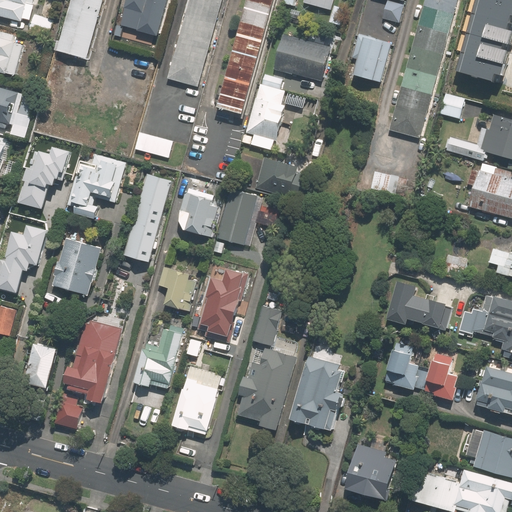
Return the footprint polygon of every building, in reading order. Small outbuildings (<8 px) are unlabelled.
[(0,0),(0,15),(26,22),(32,0),(0,0)] [(74,0),(60,51),(74,54),(90,59),(108,0),(74,0)] [(132,0),(126,27),(164,36),(173,0),(132,0)] [(191,0),(171,76),(202,84),(224,0),(191,0)] [(280,0),(253,0),(223,106),(249,113),(280,0)] [(308,0),(308,3),(335,11),(338,0),(308,0)] [(426,0),(392,128),(422,136),(458,0),(426,0)] [(511,0),(482,0),(476,25),(484,26),(473,71),(503,78),(511,37),(511,0)] [(407,7),(390,2),(386,18),(403,23),(407,7)] [(349,10),(338,7),(334,23),(344,26),(349,10)] [(57,20),(39,14),(31,36),(49,42),(57,20)] [(0,29),(0,69),(16,74),(25,43),(15,40),(17,34),(0,29)] [(359,77),(384,84),(395,40),(370,34),(370,35),(364,33),(360,50),(366,52),(359,77)] [(278,68),(325,81),(334,47),(287,35),(278,68)] [(80,98),(99,104),(107,76),(91,71),(94,60),(90,59),(74,54),(63,92),(65,93),(63,99),(78,103),(80,98)] [(266,85),(283,89),(286,79),(269,74),(266,85)] [(506,90),(511,91),(511,76),(509,76),(507,83),(501,81),(499,91),(505,93),(506,90)] [(263,84),(250,132),(281,141),(291,106),(286,104),(289,91),(283,89),(266,85),(263,84)] [(0,124),(14,128),(23,92),(0,86),(0,124)] [(469,98),(449,93),(444,114),(464,119),(469,98)] [(490,151),(511,156),(511,117),(496,114),(487,146),(486,150),(490,151)] [(140,150),(173,158),(177,142),(143,134),(140,150)] [(451,150),(487,161),(490,151),(486,150),(487,146),(455,136),(451,150)] [(0,159),(0,158),(8,160),(13,141),(0,137),(0,159)] [(29,165),(20,200),(47,207),(54,183),(59,185),(61,177),(67,178),(75,149),(59,145),(57,153),(40,148),(35,166),(29,165)] [(84,160),(73,203),(81,205),(79,212),(100,217),(103,205),(96,203),(98,196),(117,201),(122,180),(118,179),(122,162),(98,156),(96,163),(84,160)] [(268,158),(260,188),(311,201),(317,177),(302,173),(303,167),(268,158)] [(476,207),(511,216),(511,176),(486,169),(485,174),(476,171),(472,183),(481,186),(476,207)] [(149,171),(129,251),(154,257),(174,177),(149,171)] [(411,178),(378,171),(374,187),(408,194),(411,178)] [(221,238),(247,245),(261,196),(234,189),(221,238)] [(190,231),(214,238),(223,206),(218,204),(219,200),(191,192),(186,210),(195,213),(190,231)] [(4,256),(0,271),(0,285),(22,291),(28,267),(33,269),(35,261),(40,262),(49,226),(31,221),(28,232),(17,229),(10,257),(4,256)] [(58,287),(93,296),(105,245),(70,237),(58,287)] [(228,254),(251,261),(253,251),(231,245),(228,254)] [(500,273),(511,275),(511,252),(497,248),(493,263),(501,265),(500,273)] [(448,274),(465,279),(471,261),(453,256),(448,274)] [(204,274),(169,266),(164,287),(175,290),(172,304),(196,309),(204,274)] [(224,278),(244,283),(247,272),(227,267),(224,278)] [(456,304),(422,295),(424,286),(405,281),(402,290),(396,313),(397,313),(395,320),(414,325),(416,318),(451,326),(456,304)] [(511,350),(511,299),(489,294),(485,310),(477,308),(476,312),(470,311),(465,328),(509,339),(506,349),(511,350)] [(0,311),(0,332),(15,337),(23,310),(2,304),(0,311)] [(256,341),(277,347),(287,310),(266,305),(256,341)] [(94,397),(111,402),(129,328),(91,318),(74,387),(95,392),(94,397)] [(194,333),(204,336),(207,325),(197,323),(194,333)] [(140,381),(173,388),(185,332),(168,328),(164,347),(148,344),(140,381)] [(222,335),(216,333),(212,345),(219,347),(222,335)] [(192,353),(202,356),(206,343),(195,340),(192,353)] [(33,381),(55,386),(65,348),(43,343),(33,381)] [(430,388),(429,391),(438,393),(438,394),(460,400),(463,386),(460,386),(462,376),(452,373),(456,358),(439,353),(434,372),(424,369),(425,367),(416,365),(420,349),(398,344),(390,378),(400,380),(400,383),(420,388),(420,385),(430,388)] [(264,425),(282,430),(301,357),(271,349),(267,363),(257,361),(252,377),(249,376),(244,394),(247,395),(242,414),(266,420),(264,425)] [(313,356),(298,418),(335,427),(350,365),(313,356)] [(511,371),(490,366),(481,405),(511,412),(511,371)] [(190,369),(178,425),(213,433),(225,376),(190,369)] [(60,423),(83,428),(88,408),(65,402),(60,423)] [(511,436),(485,429),(479,449),(475,461),(474,465),(511,476),(511,436)] [(348,485),(393,498),(404,460),(391,456),(392,452),(360,443),(348,485)] [(511,511),(511,481),(471,469),(467,484),(434,474),(427,500),(462,510),(463,507),(479,511),(511,511)]
